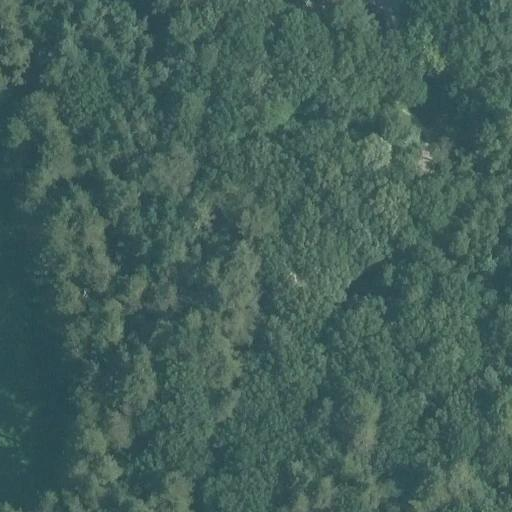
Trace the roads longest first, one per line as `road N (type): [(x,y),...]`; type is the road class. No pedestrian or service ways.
road 1 (unclassified): [(278,298),(371,258),(387,234),(432,151),(459,0)]
road 2 (unclassified): [(278,298),(341,82),(315,54)]
road 3 (unclassified): [(220,511),(278,298)]
